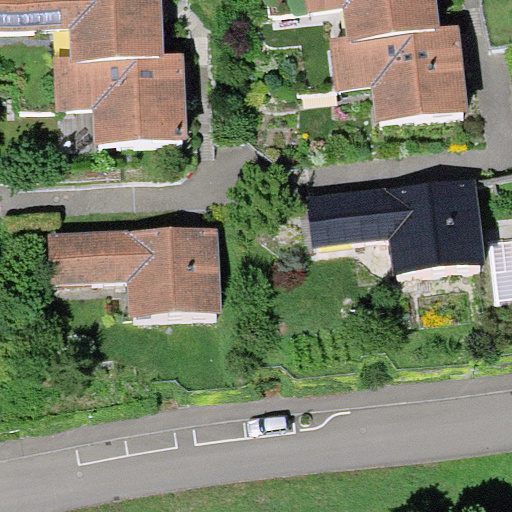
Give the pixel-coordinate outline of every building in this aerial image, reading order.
[(158,0),(21,0),(24,53),(69,51),(70,78),(162,74),(158,0)] [(297,0),(303,34),(339,28),(344,56),(437,41),(429,0),(297,0)] [(344,56),(322,59),(329,107),(371,101),(377,140),(463,127),(450,39),(437,41),(344,56)] [(70,78),(45,80),(48,131),(90,129),(92,164),(183,158),(178,73),(162,74),(70,78)] [(465,193),(302,216),(309,271),(386,260),(392,300),(479,288),(465,193)] [(217,335),(215,244),(40,247),(41,307),(122,306),(122,336),(217,335)]
